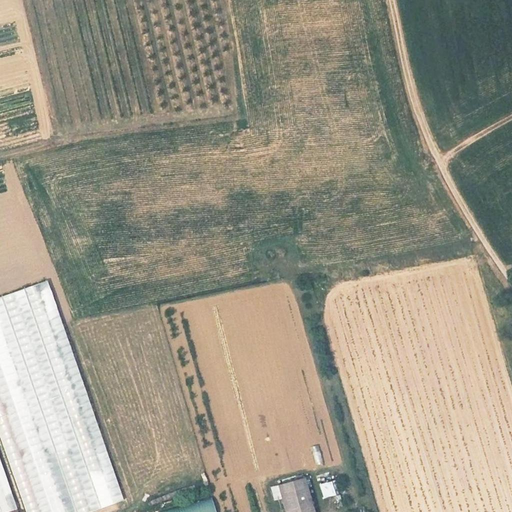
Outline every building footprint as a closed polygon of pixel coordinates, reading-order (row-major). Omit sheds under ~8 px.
[(103,511),(110,511),(124,508),(69,341),(49,348),(103,511)] [(76,511),(97,511),(47,350),(28,356),(76,511)] [(67,511),(23,353),(6,358),(49,511),(67,511)] [(0,442),(21,511),(43,511),(0,372),(0,442)] [(13,511),(0,467),(0,511),(18,511),(13,511)] [(310,511),(302,479),(276,486),(282,511),(310,511)] [(333,481),(320,483),(322,497),(335,495),(333,481)] [(215,511),(212,497),(160,510),(160,511),(215,511)]
